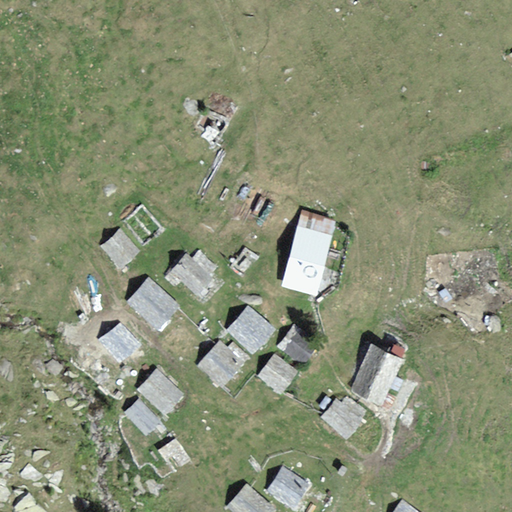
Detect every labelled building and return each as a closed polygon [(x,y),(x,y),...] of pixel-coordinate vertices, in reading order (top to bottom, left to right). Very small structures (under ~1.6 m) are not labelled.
[(335,219),(301,210),(281,287),(316,295),(335,219)] [(121,229),(99,247),(117,269),(139,251),(121,229)] [(186,254),(170,272),(196,295),(212,277),(186,254)] [(180,306),(147,278),(126,303),(159,331),(180,306)] [(274,330),(249,306),(226,331),(251,354),(274,330)] [(120,323),(99,341),(120,365),(141,347),(120,323)] [(318,341),(294,323),(278,347),(302,364),(318,341)] [(243,363),(217,340),(196,365),(222,387),(243,363)] [(403,360),(370,345),(349,390),(382,405),(403,360)] [(297,371),(274,353),(257,375),(280,393),(297,371)] [(155,369),(136,389),(164,415),(183,395),(155,369)] [(341,404),(334,399),(320,418),(346,440),(366,411),(346,396),(341,404)] [(139,398),(123,414),(144,436),(160,420),(139,398)] [(176,473),(193,462),(180,441),(163,452),(176,473)] [(309,485),(283,466),(266,489),(293,508),(309,485)] [(270,511),(275,506),(245,483),(226,507),(232,511),(270,511)] [(415,511),(401,502),(393,511),(415,511)]
